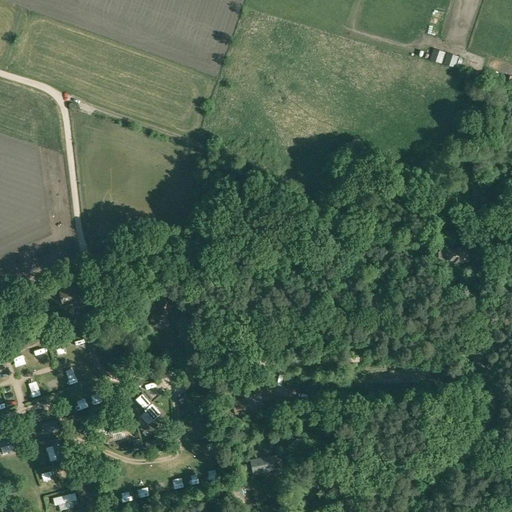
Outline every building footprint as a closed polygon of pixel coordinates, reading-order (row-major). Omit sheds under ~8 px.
[(432,165),(429,168),(424,175),(431,180),(436,173),(438,170),(432,165)] [(479,204),(481,189),(472,187),(470,203),(479,204)] [(111,245),(113,249),(118,246),(117,243),(113,237),(108,240),(111,245)] [(465,256),(464,249),(447,249),(447,251),(443,251),(441,253),(442,257),(443,258),(447,258),(447,259),(453,260),(454,262),(468,262),(468,256),(465,256)] [(145,272),(137,264),(127,275),(135,284),(145,272)] [(63,305),(84,300),(81,285),(59,290),(63,305)] [(161,295),(158,305),(160,306),(158,314),(153,312),(150,324),(166,328),(169,317),(167,317),(168,311),(170,311),(174,299),(161,295)] [(218,316),(206,316),(206,328),(218,329),(218,316)] [(33,326),(8,339),(15,351),(40,337),(33,326)] [(77,376),(86,374),(82,364),(74,367),(77,376)] [(0,397),(2,403),(9,401),(6,392),(0,394),(0,397)] [(136,400),(146,411),(153,420),(160,414),(142,394),(136,400)] [(257,394),(246,397),(231,402),(235,414),(250,410),(251,412),(261,409),(257,394)] [(311,404),(311,414),(322,414),(322,403),(311,404)] [(46,424),(49,432),(58,429),(55,421),(46,424)] [(59,436),(52,439),(58,453),(65,450),(59,436)] [(154,447),(152,440),(145,442),(147,449),(154,447)] [(253,472),(273,469),(289,466),(286,453),(271,457),(251,460),(253,472)] [(67,469),(64,459),(49,463),(52,473),(67,469)] [(61,487),(62,495),(85,492),(84,484),(61,487)]
